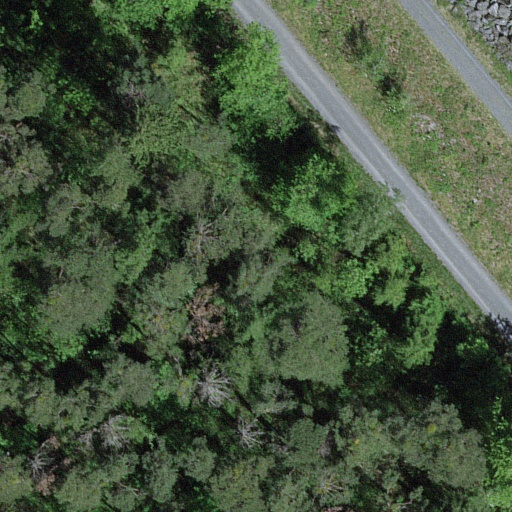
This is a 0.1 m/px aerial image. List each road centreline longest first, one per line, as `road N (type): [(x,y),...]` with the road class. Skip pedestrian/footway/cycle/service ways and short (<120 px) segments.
road 1 (track): [(246,0),(511,325)]
road 2 (track): [(415,0),(511,115)]
